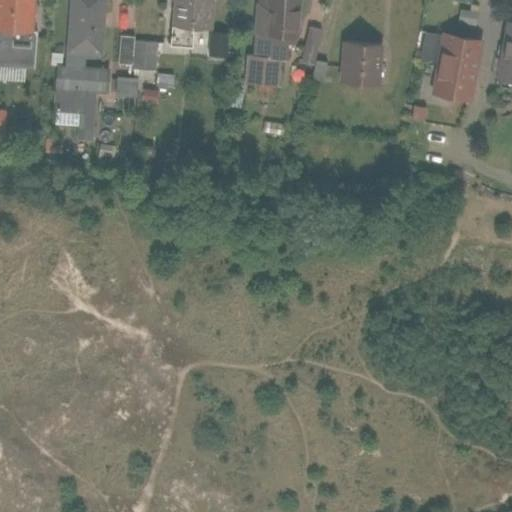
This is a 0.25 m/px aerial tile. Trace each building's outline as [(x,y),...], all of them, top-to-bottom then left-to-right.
[(43,0),(0,0),(0,2),(0,35),(19,37),(31,38),(42,38),(43,0)] [(111,0),(75,0),(73,57),(109,59),(111,0)] [(221,0),(173,0),(169,50),(191,52),(193,31),(219,33),(221,0)] [(309,0),(262,0),(260,55),(295,57),(296,42),(307,43),(309,0)] [(511,22),(509,22),(499,85),(511,87),(511,22)] [(318,64),(324,28),(312,26),(305,62),(318,64)] [(473,102),(484,39),(443,32),(432,95),(473,102)] [(0,35),(0,71),(41,74),(42,38),(31,38),(31,46),(19,45),(19,37),(0,35)] [(232,37),(212,37),(211,61),(231,61),(232,37)] [(142,39),(126,38),(125,67),(140,68),(141,44),(142,39)] [(165,45),(141,44),(140,68),(140,72),(163,73),(165,45)] [(379,84),(380,45),(346,44),(345,83),(379,84)] [(288,59),(256,57),(254,84),(286,86),(288,59)] [(334,64),(320,62),(316,84),(330,86),(334,64)] [(115,73),(63,70),(60,115),(88,117),(86,142),(99,143),(102,99),(114,100),(115,73)] [(145,80),(123,79),(122,100),(144,101),(145,80)] [(11,113),(0,112),(0,135),(9,136),(11,113)] [(452,142),(453,127),(432,126),(431,140),(452,142)]
